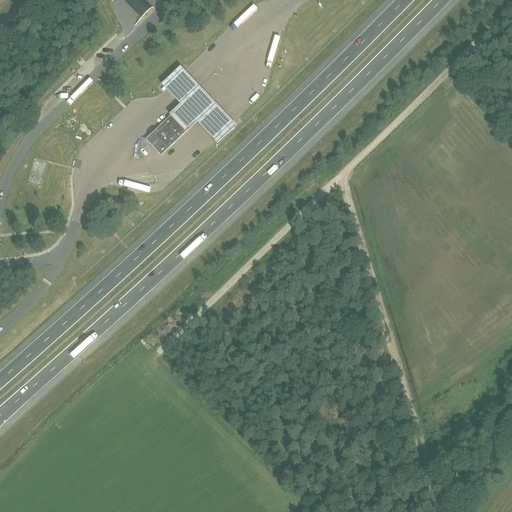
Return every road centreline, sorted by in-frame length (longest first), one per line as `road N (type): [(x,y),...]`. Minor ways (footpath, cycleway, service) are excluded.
road 1 (motorway): [(0,416),(266,174),(440,0)]
road 2 (motorway): [(404,0),(0,381)]
road 3 (track): [(352,167),(346,189),(441,511)]
road 4 (unclassified): [(352,167),(511,9)]
